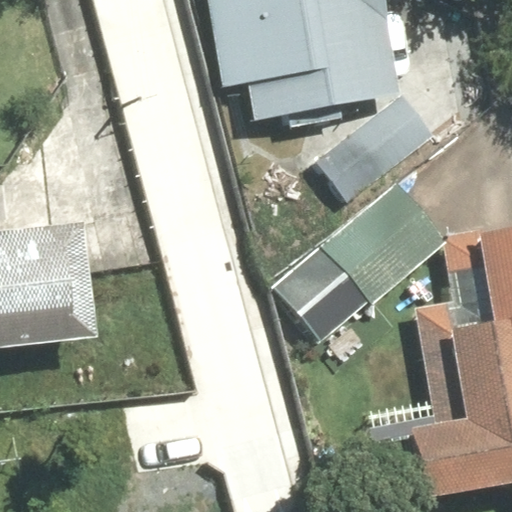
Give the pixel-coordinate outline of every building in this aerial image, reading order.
[(245,79),(252,116),(399,92),(385,13),(405,10),(403,0),(211,0),(224,77),(245,79)] [(390,187),(317,243),(365,305),(438,249),(390,187)] [(74,218),(0,225),(0,346),(86,337),(74,218)] [(447,304),(410,310),(427,420),(397,424),(410,511),(493,511),(511,509),(511,224),(436,237),(447,304)] [(402,351),(357,360),(368,416),(413,407),(402,351)]
